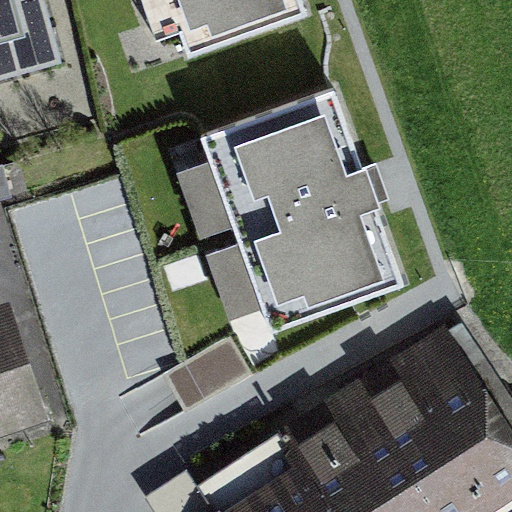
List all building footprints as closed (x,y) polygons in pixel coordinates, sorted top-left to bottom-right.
[(45,0),(0,0),(0,66),(59,50),(45,0)] [(168,0),(188,54),(306,12),(301,0),(168,0)] [(201,134),(271,329),(403,282),(333,87),(201,134)] [(4,303),(0,304),(0,408),(35,397),(4,303)] [(301,454),(216,508),(219,511),(498,511),(511,503),(511,409),(484,365),(468,375),(443,335),(289,434),(301,454)]
